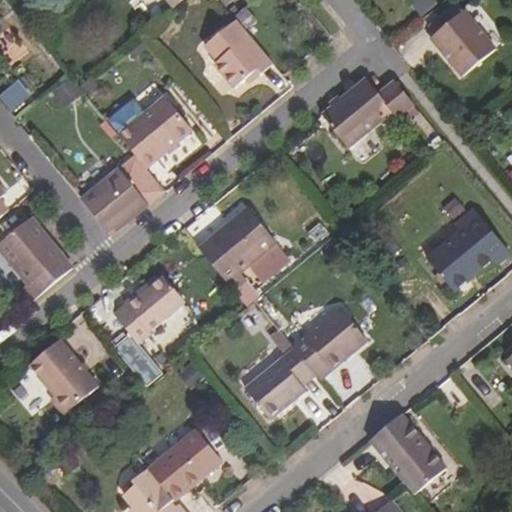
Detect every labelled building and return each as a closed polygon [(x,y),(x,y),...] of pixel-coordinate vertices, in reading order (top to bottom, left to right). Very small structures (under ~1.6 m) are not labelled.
[(166,0),(174,9),(184,0),(166,0)] [(463,78),(497,50),(465,11),(431,39),(463,78)] [(274,65),(238,20),(205,47),(219,62),(215,65),(236,89),(246,81),(259,70),(263,74),(274,65)] [(250,86),(263,74),(259,70),(246,81),(250,86)] [(348,149),(392,114),(397,120),(416,105),(395,80),(379,94),(367,79),(322,116),(348,149)] [(72,81),(55,91),(65,107),(82,97),(72,81)] [(0,101),(9,112),(30,96),(19,82),(0,97),(0,101)] [(193,131),(165,97),(118,136),(134,156),(146,170),(193,131)] [(111,237),(165,193),(146,170),(134,156),(81,200),(111,237)] [(0,219),(10,212),(0,200),(7,195),(0,186),(0,219)] [(241,273),(277,243),(248,209),(199,249),(234,292),(247,281),(241,273)] [(492,261),(497,267),(511,254),(474,209),(454,226),(459,232),(427,259),(454,293),(492,261)] [(74,269),(33,218),(0,244),(0,252),(27,285),(22,289),(33,302),(74,269)] [(148,334),(186,303),(163,276),(149,287),(148,285),(124,305),(125,306),(114,316),(138,345),(150,336),(148,334)] [(320,381),(368,341),(342,309),(306,339),(299,331),(287,340),(294,349),(316,376),(320,381)] [(100,387),(61,341),(29,366),(54,396),(51,400),(64,416),(100,387)] [(306,391),(303,386),(316,376),(294,349),(246,390),(270,421),(306,391)] [(447,469),(402,415),(370,442),(415,496),(447,469)] [(197,429),(149,470),(175,502),(223,462),(197,429)] [(149,470),(148,470),(132,482),(135,487),(124,496),(133,508),(130,511),(182,511),(175,502),(149,470)] [(400,511),(391,501),(379,511),(400,511)]
